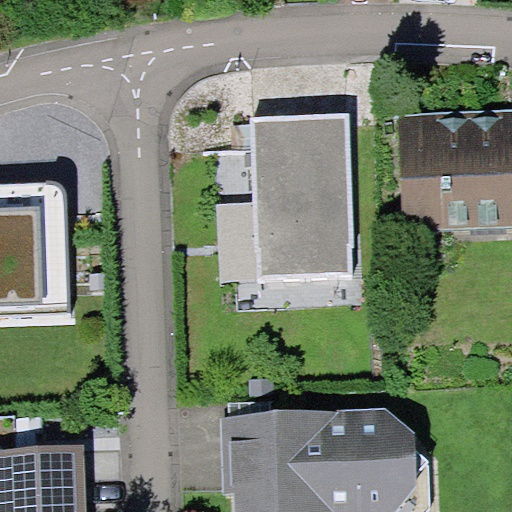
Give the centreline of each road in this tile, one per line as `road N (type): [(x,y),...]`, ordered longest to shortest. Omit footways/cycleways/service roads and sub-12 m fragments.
road 1 (residential): [(137,50),(153,511)]
road 2 (residential): [(137,50),(383,25),(511,37)]
road 3 (residential): [(0,89),(137,50)]
